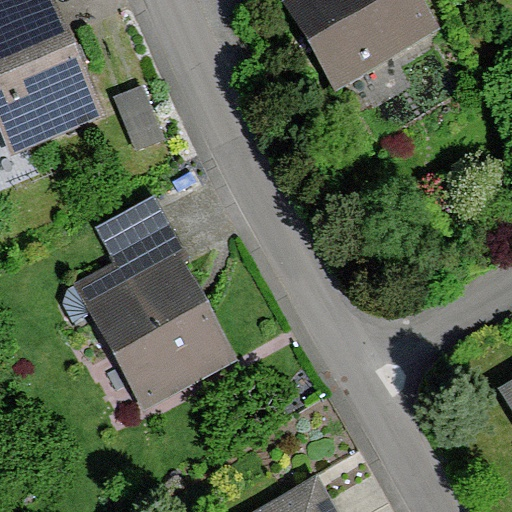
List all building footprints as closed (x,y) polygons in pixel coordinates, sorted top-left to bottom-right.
[(89,132),(32,0),(25,0),(0,11),(0,164),(2,170),(89,132)] [(432,44),(406,0),(303,0),(277,15),(328,103),(432,44)] [(151,148),(136,103),(110,112),(125,157),(151,148)] [(175,275),(156,241),(101,272),(104,279),(64,301),(136,427),(229,375),(173,276),(175,275)] [(511,393),(487,409),(511,448),(511,393)] [(312,511),(303,495),(271,511),(312,511)]
